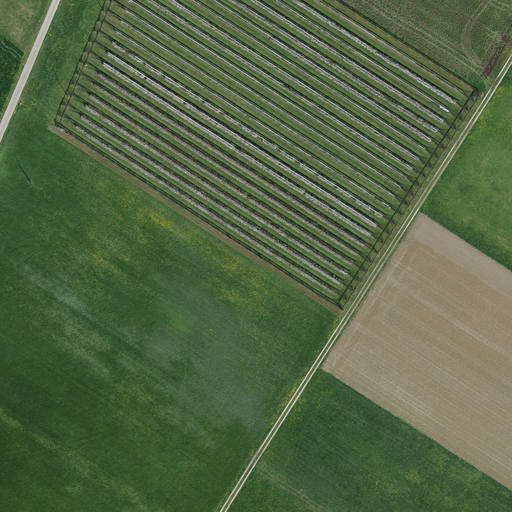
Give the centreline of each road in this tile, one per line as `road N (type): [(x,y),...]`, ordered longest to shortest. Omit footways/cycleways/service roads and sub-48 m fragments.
road 1 (track): [(511,45),(221,511)]
road 2 (unclassified): [(59,0),(0,141)]
